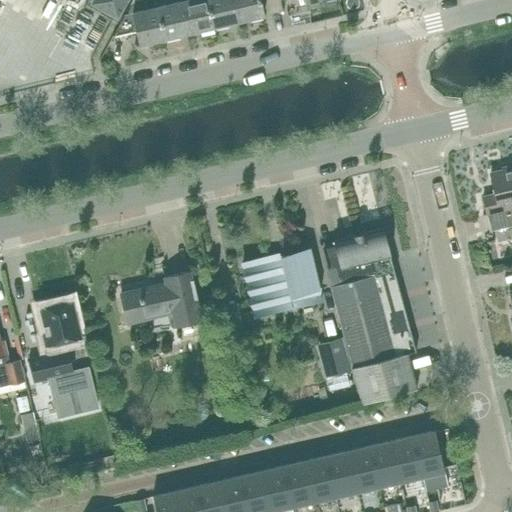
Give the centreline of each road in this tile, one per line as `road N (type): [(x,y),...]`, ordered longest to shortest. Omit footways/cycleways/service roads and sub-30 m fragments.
road 1 (residential): [(480,404),(33,511)]
road 2 (unclassified): [(0,230),(417,129)]
road 3 (unclassified): [(0,127),(396,35)]
road 4 (residential): [(480,404),(417,129)]
